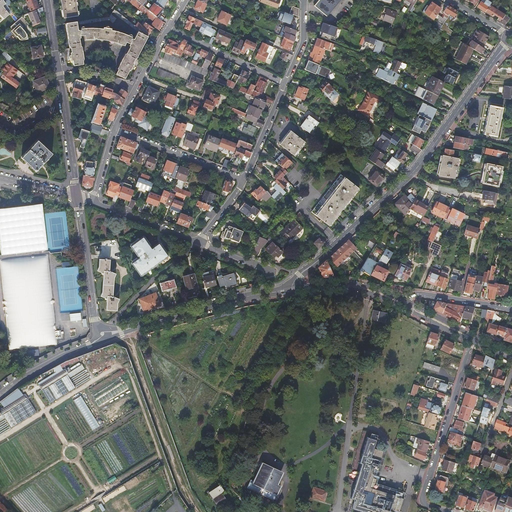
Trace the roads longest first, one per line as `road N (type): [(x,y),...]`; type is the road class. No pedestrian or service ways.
road 1 (residential): [(291,287),(416,167),(507,43)]
road 2 (track): [(120,331),(198,511)]
road 3 (tertiary): [(102,334),(291,287)]
road 4 (residential): [(447,511),(422,496),(472,340)]
road 5 (tertiary): [(77,194),(102,334)]
road 6 (residential): [(114,129),(245,179)]
road 7 (tertiary): [(58,66),(77,194)]
road 8 (residential): [(169,28),(284,83)]
road 9 (residential): [(511,309),(416,295),(389,301)]
